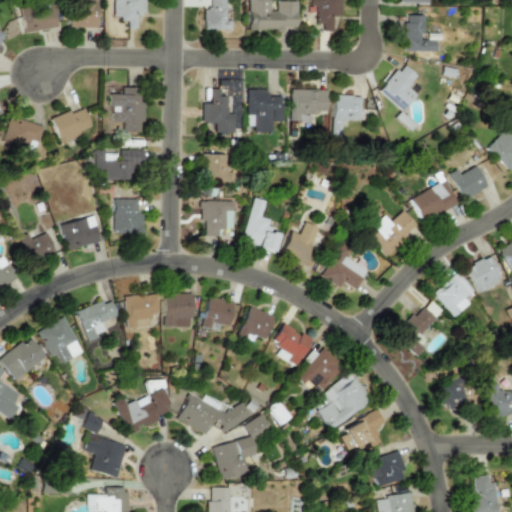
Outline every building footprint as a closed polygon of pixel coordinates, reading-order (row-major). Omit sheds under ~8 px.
[(67,0),(67,27),(94,27),(94,0),(67,0)] [(110,0),(110,18),(125,18),(124,28),(133,28),(134,13),(142,13),(142,0),(110,0)] [(222,0),(207,0),(207,8),(201,8),(200,29),(222,29),(222,0)] [(294,28),(294,1),(273,1),(273,10),(267,10),(267,0),(245,0),(245,30),(282,30),(282,28),(294,28)] [(338,16),(338,0),(306,0),(306,5),(313,5),(313,23),(320,24),(320,30),(330,31),(330,16),(338,16)] [(54,27),(51,2),(18,6),(21,32),(54,27)] [(401,51),(432,51),(432,39),(420,39),(420,15),(402,14),(401,51)] [(413,75),(400,63),(376,91),(398,111),(413,94),(404,86),(413,75)] [(120,132),(140,132),(140,101),(137,101),(137,86),(119,86),(119,94),(107,94),(107,122),(120,122),(120,132)] [(212,132),(230,132),(230,113),(224,113),(224,96),(217,96),(217,88),(208,88),(208,103),(198,103),(198,122),(212,122),(212,132)] [(307,122),(307,112),(324,112),(324,89),(287,88),(286,121),(307,122)] [(279,120),(279,95),(263,95),(263,89),(243,89),(243,114),(251,114),(251,131),(269,131),(269,120),(279,120)] [(357,120),(358,95),(330,94),(329,137),(338,138),(338,119),(357,120)] [(66,110),(46,118),(57,142),(89,128),(81,107),(67,113),(66,110)] [(38,123),(5,117),(0,143),(33,150),(38,123)] [(506,169),(511,163),(511,137),(502,128),(483,148),(506,169)] [(140,149),(116,149),(116,151),(92,151),(92,179),(131,178),(130,167),(140,167),(140,149)] [(228,181),(229,154),(200,153),(199,180),(228,181)] [(483,188),(474,166),(456,173),(454,169),(447,172),(458,198),(483,188)] [(453,204),(443,180),(406,196),(417,220),(453,204)] [(274,233),(265,231),(267,219),(258,216),(261,200),(247,197),(237,244),(271,251),(274,233)] [(140,212),(133,211),(134,199),(110,198),(109,233),(139,234),(140,212)] [(229,228),(230,200),(199,200),(197,235),(221,236),(222,228),(229,228)] [(387,221),(381,215),(362,233),(382,254),(413,225),(398,210),(387,221)] [(97,240),(89,215),(57,224),(64,249),(97,240)] [(314,227),(300,221),(295,233),(286,230),(276,255),(307,267),(313,253),(304,250),(314,227)] [(25,265),(52,254),(43,232),(27,238),(24,233),(14,237),(25,265)] [(511,239),(495,248),(511,280),(511,239)] [(341,256),(346,248),(334,241),(314,274),(335,287),(339,281),(351,288),(363,269),(341,256)] [(497,281),(487,255),(463,266),(473,291),(497,281)] [(0,284),(12,278),(4,263),(0,265),(0,284)] [(428,293),(450,317),(465,303),(461,298),(470,289),(453,271),(428,293)] [(155,294),(121,295),(122,327),(146,326),(145,315),(155,315),(155,294)] [(189,294),(161,294),(160,327),(188,327),(189,294)] [(231,301),(204,295),(198,326),(215,330),(217,324),(225,326),(231,301)] [(73,310),(82,339),(102,333),(98,321),(113,316),(107,298),(73,310)] [(416,334),(437,310),(424,298),(390,335),(411,354),(423,341),(416,334)] [(233,335),(249,341),(251,335),(261,339),(270,316),(245,306),(233,335)] [(53,354),(58,363),(79,351),(59,316),(33,331),(47,357),(53,354)] [(272,355),(291,366),(307,339),(279,322),(268,341),(277,346),(272,355)] [(42,359),(28,336),(0,353),(0,365),(8,379),(42,359)] [(292,377),(299,384),(304,379),(317,391),(339,367),(319,348),(292,377)] [(346,373),(306,403),(326,429),(366,399),(346,373)] [(430,386),(442,410),(464,399),(453,376),(430,386)] [(143,391),(161,390),(161,379),(142,380),(143,391)] [(0,411),(8,416),(14,405),(9,403),(15,392),(0,383),(0,411)] [(511,415),(511,390),(494,390),(495,384),(485,383),(485,414),(511,415)] [(110,401),(125,433),(155,419),(154,415),(167,409),(157,388),(123,404),(119,397),(110,401)] [(172,419),(202,435),(208,423),(229,435),(243,409),(231,402),(224,415),(213,409),(216,403),(200,395),(197,400),(186,394),(172,419)] [(342,450),(350,446),(353,452),(377,441),(370,427),(380,422),(375,410),(333,429),(342,450)] [(92,433),(98,419),(84,412),(77,426),(92,433)] [(247,440),(267,430),(259,415),(240,424),(247,440)] [(121,445),(95,437),(94,443),(83,440),(80,451),(90,454),(86,469),(112,477),(121,445)] [(216,478),(243,472),(240,457),(251,454),(246,437),(208,446),(216,478)] [(372,463),(365,465),(373,487),(402,476),(392,450),(370,457),(372,463)] [(469,477),(470,488),(466,489),(468,511),(494,511),(491,482),(486,482),(485,475),(469,477)] [(83,494),(83,511),(92,511),(122,511),(123,487),(102,486),(102,494),(83,494)] [(226,511),(226,487),(207,487),(207,500),(204,500),(203,511),(226,511)] [(373,497),(374,511),(409,511),(407,493),(373,497)]
